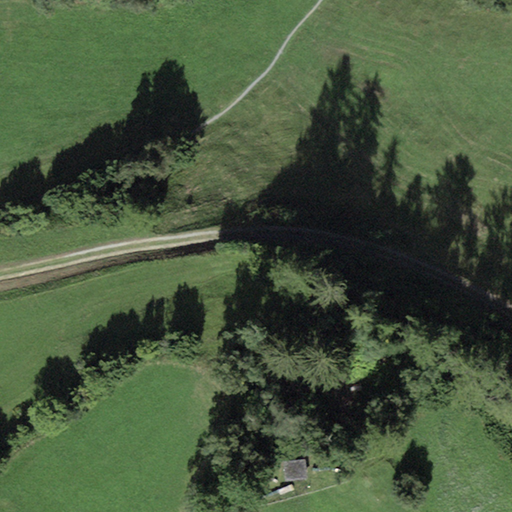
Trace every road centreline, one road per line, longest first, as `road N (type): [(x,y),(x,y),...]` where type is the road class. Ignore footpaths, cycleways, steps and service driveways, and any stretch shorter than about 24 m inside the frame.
road 1 (track): [(511,315),(393,234),(291,227),(0,277)]
road 2 (track): [(511,330),(368,310),(303,325),(243,407),(215,511)]
